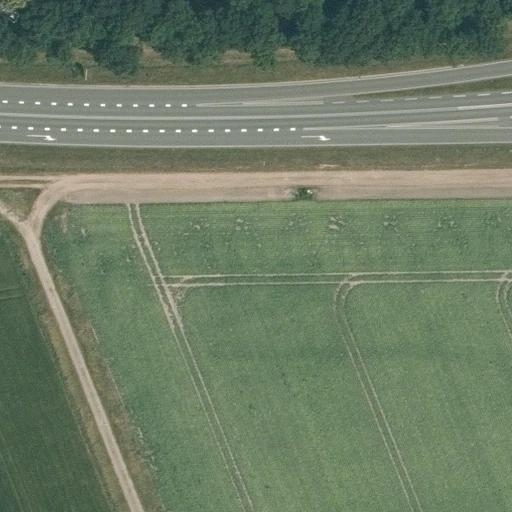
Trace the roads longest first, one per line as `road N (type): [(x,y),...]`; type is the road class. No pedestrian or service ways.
road 1 (track): [(0,182),(511,174)]
road 2 (unclassified): [(137,511),(28,237),(0,207)]
road 3 (primary): [(511,68),(237,119)]
road 4 (primary): [(237,119),(511,135)]
road 5 (primary): [(237,119),(511,103)]
road 6 (primary): [(237,119),(0,115)]
